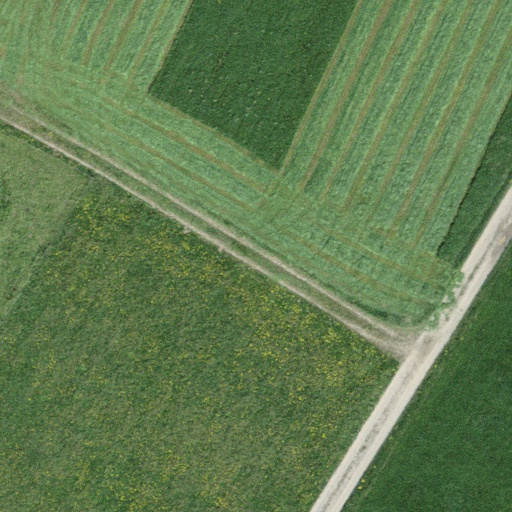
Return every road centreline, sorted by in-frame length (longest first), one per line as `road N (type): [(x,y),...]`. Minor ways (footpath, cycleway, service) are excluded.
road 1 (track): [(0,94),(426,368)]
road 2 (track): [(338,511),(511,224)]
